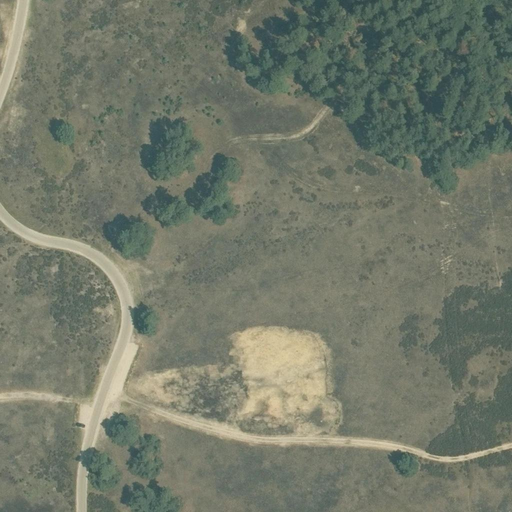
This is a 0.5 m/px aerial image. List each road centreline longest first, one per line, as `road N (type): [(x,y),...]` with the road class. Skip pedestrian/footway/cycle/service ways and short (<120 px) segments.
road 1 (track): [(511,444),(443,461),(402,448),(217,430),(100,400)]
road 2 (unclassified): [(82,511),(84,451),(120,349),(126,301),(106,265),(33,236),(0,209)]
